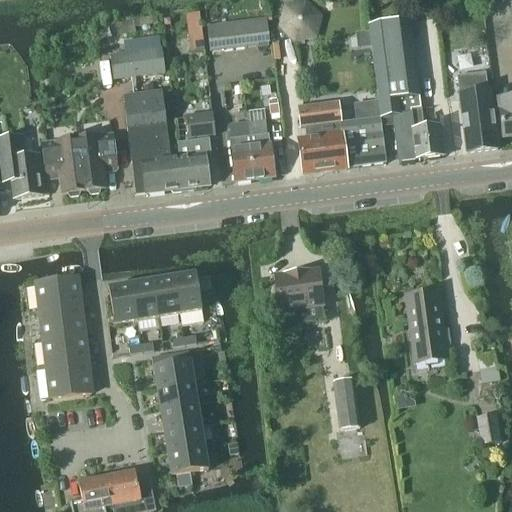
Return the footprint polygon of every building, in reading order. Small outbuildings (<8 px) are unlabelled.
[(294,43),(317,37),(323,16),(307,0),(285,6),(279,27),(294,43)] [(116,25),(116,27),(119,37),(122,36),(136,33),(135,28),(158,23),(157,16),(133,22),(116,25)] [(209,51),(269,44),(266,20),(206,27),(209,51)] [(380,120),(393,118),(399,164),(443,158),(439,127),(423,128),(410,22),(369,27),(380,120)] [(98,44),(111,39),(108,30),(95,35),(98,44)] [(201,31),(188,33),(190,51),(203,49),(201,31)] [(109,56),(112,80),(163,73),(160,49),(109,56)] [(488,92),(486,74),(458,78),(460,96),(467,155),(497,151),(490,92),(488,92)] [(184,194),(179,159),(171,160),(162,93),(123,98),(135,189),(146,188),(147,197),(171,194),(173,196),(184,194)] [(511,100),(498,101),(503,141),(511,139),(511,100)] [(380,120),(342,125),(339,104),(298,109),(300,131),(308,130),(309,139),(298,140),(303,176),(386,166),(380,120)] [(277,105),(268,107),(269,118),(279,117),(277,105)] [(213,114),(186,118),(189,140),(216,137),(213,114)] [(251,149),(255,183),(274,180),(269,137),(267,137),(266,123),(248,125),(249,139),(251,139),(252,149),(251,149)] [(236,185),(255,183),(251,149),(252,149),(251,139),(249,139),(248,125),(230,127),(232,141),(230,142),(236,185)] [(22,139),(0,141),(0,176),(1,185),(13,183),(15,201),(43,198),(39,157),(24,159),(22,139)] [(112,139),(92,141),(78,143),(84,195),(89,194),(91,198),(99,197),(99,193),(106,192),(103,172),(116,170),(112,139)] [(210,141),(177,145),(179,159),(184,194),(194,193),(197,190),(209,188),(206,160),(212,159),(210,141)] [(79,195),(84,195),(78,143),(43,147),(44,157),(47,179),(60,177),(62,197),(69,197),(70,200),(79,199),(79,195)] [(319,273),(274,279),(279,316),(296,314),(298,326),(325,323),(323,311),(319,273)] [(196,276),(174,279),(180,318),(202,314),(196,276)] [(79,278),(34,284),(38,313),(83,308),(79,278)] [(174,279),(152,283),(158,321),(180,318),(174,279)] [(152,283),(131,286),(137,325),(158,321),(152,283)] [(131,286),(109,290),(115,328),(137,325),(131,286)] [(415,368),(447,364),(438,294),(406,299),(415,368)] [(83,308),(38,313),(42,343),(87,337),(83,308)] [(87,337),(42,343),(45,372),(90,367),(87,337)] [(195,338),(184,340),(185,348),(196,346),(195,338)] [(184,340),(172,342),(173,350),(185,348),(184,340)] [(153,345),(140,347),(141,355),(154,353),(153,345)] [(140,347),(129,348),(130,356),(141,355),(140,347)] [(496,352),(478,355),(482,385),(500,382),(496,352)] [(190,354),(182,356),(184,365),(191,364),(190,354)] [(182,356),(175,357),(176,366),(184,365),(182,356)] [(175,357),(167,358),(169,367),(176,366),(175,357)] [(167,358),(160,359),(161,368),(169,367),(167,358)] [(160,359),(152,361),(153,370),(161,368),(160,359)] [(153,370),(156,392),(195,385),(191,364),(184,365),(176,366),(169,367),(161,368),(153,370)] [(90,367),(45,372),(49,402),(94,396),(90,367)] [(353,383),(333,385),(339,431),(358,428),(353,383)] [(195,385),(156,392),(160,413),(199,407),(195,385)] [(199,407),(160,413),(163,435),(202,429),(199,407)] [(496,416),(476,419),(481,448),(501,444),(496,416)] [(202,429),(163,435),(167,457),(206,450),(202,429)] [(206,450),(167,457),(170,478),(176,477),(178,490),(191,488),(189,475),(209,472),(206,450)] [(135,475),(105,481),(111,509),(112,509),(113,511),(156,511),(149,480),(136,483),(135,475)] [(105,511),(105,510),(111,509),(105,481),(78,487),(82,503),(70,506),(71,511),(105,511)]
